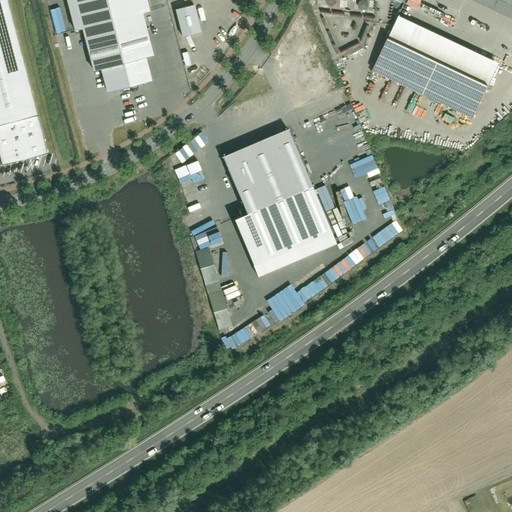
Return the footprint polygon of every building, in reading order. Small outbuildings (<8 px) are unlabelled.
[(46,152),(6,0),(0,0),(0,152),(3,163),(46,152)] [(145,0),(65,0),(73,30),(80,28),(92,71),(101,69),(107,92),(150,81),(144,55),(152,53),(142,13),(148,11),(145,0)] [(408,0),(406,4),(418,9),(421,0),(408,0)] [(499,65),(400,19),(376,69),(475,116),(499,65)] [(288,134),(225,160),(247,212),(238,216),(263,274),(334,245),(288,134)] [(377,169),(367,173),(369,181),(380,177),(377,169)] [(373,191),(379,205),(390,200),(384,187),(373,191)] [(372,237),(379,247),(403,230),(396,220),(372,237)] [(218,228),(195,234),(199,252),(197,252),(212,311),(225,308),(210,246),(222,243),(218,228)] [(217,257),(223,279),(232,277),(226,254),(217,257)] [(291,285),(266,300),(272,310),(268,312),(274,321),(341,281),(333,268),(295,291),(291,285)]
